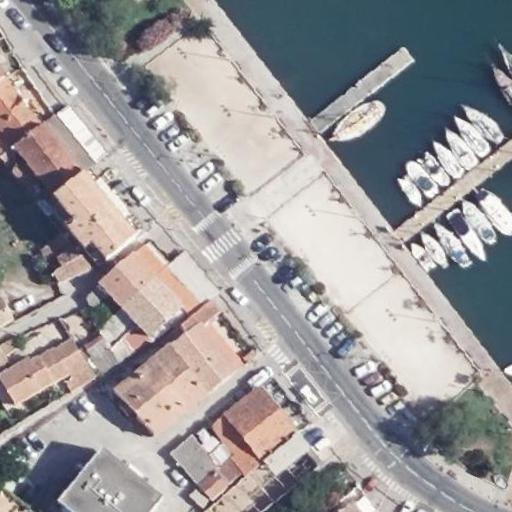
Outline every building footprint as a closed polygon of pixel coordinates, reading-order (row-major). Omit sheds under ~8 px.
[(0,66),(0,137),(14,127),(35,112),(0,66)] [(48,101),(35,112),(60,142),(72,133),(48,101)] [(60,142),(35,112),(14,127),(0,137),(0,151),(19,175),(60,142)] [(72,133),(60,142),(72,158),(75,161),(87,151),(72,133)] [(72,158),(60,142),(19,175),(32,191),(41,184),(43,186),(75,161),(72,158)] [(103,192),(75,161),(43,186),(40,188),(69,222),(98,260),(131,236),(136,229),(103,192)] [(136,229),(144,222),(111,185),(103,192),(136,229)] [(55,269),(85,255),(56,219),(37,236),(42,245),(52,238),(56,243),(53,246),(58,254),(49,259),(55,269)] [(52,238),(42,245),(49,259),(58,254),(53,246),(56,243),(52,238)] [(191,279),(165,248),(161,251),(188,282),(191,279)] [(188,282),(161,251),(148,263),(118,291),(111,296),(104,303),(98,307),(95,312),(99,318),(117,345),(156,318),(167,308),(164,305),(188,282)] [(101,284),(111,296),(148,263),(137,251),(101,284)] [(164,305),(167,308),(172,313),(189,297),(200,288),(191,279),(188,282),(164,305)] [(216,295),(207,283),(200,288),(189,297),(172,313),(178,320),(193,307),(200,302),(202,306),(216,295)] [(0,306),(8,302),(0,287),(0,306)] [(100,298),(94,302),(98,307),(104,303),(100,298)] [(212,318),(202,306),(200,302),(193,307),(206,322),(212,318)] [(193,307),(178,320),(164,331),(202,379),(232,355),(210,327),(206,322),(193,307)] [(117,345),(99,318),(81,332),(99,358),(117,345)] [(74,334),(66,321),(26,344),(24,341),(0,354),(0,369),(11,390),(51,368),(52,371),(61,366),(69,378),(75,375),(93,363),(74,334)] [(238,351),(216,322),(210,327),(232,355),(238,351)] [(202,379),(164,331),(150,343),(151,344),(112,376),(121,389),(117,393),(126,404),(132,399),(150,420),(202,379)] [(252,339),(248,334),(242,339),(245,345),(252,339)] [(11,390),(0,369),(0,388),(4,395),(11,390)] [(256,372),(220,400),(206,410),(229,438),(213,451),(191,422),(169,439),(204,484),(253,442),(257,448),(293,419),(256,372)] [(238,511),(317,449),(293,419),(257,448),(208,489),(178,511),(204,511),(206,511),(208,511),(216,506),(221,511),(238,511)] [(57,483),(91,511),(134,511),(153,489),(130,470),(138,461),(126,450),(118,460),(93,439),(57,483)] [(0,505),(1,506),(17,487),(0,472),(0,505)] [(373,496),(361,477),(348,487),(361,504),(362,505),(373,496)] [(351,511),(361,504),(348,487),(322,508),(322,509),(318,511),(351,511)]
